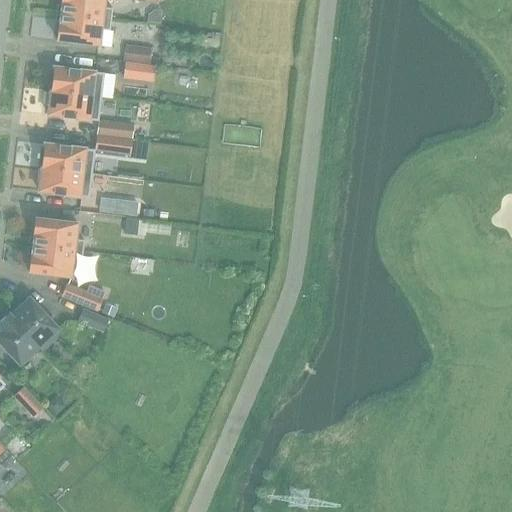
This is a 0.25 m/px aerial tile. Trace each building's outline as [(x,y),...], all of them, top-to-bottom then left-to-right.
[(61,0),(60,13),(110,19),(111,8),(103,7),(103,0),(61,0)] [(110,19),(60,13),(56,40),(98,45),(100,29),(109,30),(110,19)] [(126,46),(125,59),(149,62),(151,49),(126,46)] [(124,62),(123,77),(138,79),(140,64),(124,62)] [(53,67),(50,91),(100,97),(103,73),(78,70),(78,69),(68,68),(67,69),(53,67)] [(100,97),(50,91),(50,92),(47,91),(45,105),(49,105),(47,114),(62,116),(62,117),(73,118),(73,117),(97,120),(100,97)] [(103,121),(101,136),(131,139),(133,124),(103,121)] [(93,150),(93,153),(103,154),(103,151),(129,154),(131,139),(101,136),(95,135),(93,150)] [(44,144),(41,167),(91,173),(93,153),(93,150),(69,147),(69,146),(58,145),(58,146),(44,144)] [(91,173),(41,167),(41,169),(37,168),(36,181),(39,182),(38,191),(52,193),(63,195),(63,194),(88,197),(91,173)] [(35,218),(31,245),(82,251),(83,240),(75,239),(77,223),(35,218)] [(82,251),(31,245),(28,272),(70,277),(70,275),(78,276),(80,262),(81,262),(82,251)] [(68,285),(62,297),(98,312),(103,299),(68,285)] [(20,301),(7,313),(37,346),(41,351),(61,333),(29,298),(23,304),(20,301)] [(82,309),(77,321),(102,331),(107,319),(82,309)] [(37,346),(7,313),(0,319),(0,343),(18,364),(37,346)] [(23,386),(12,396),(32,417),(43,407),(23,386)] [(7,452),(0,458),(0,465),(3,469),(14,459),(7,452)]
